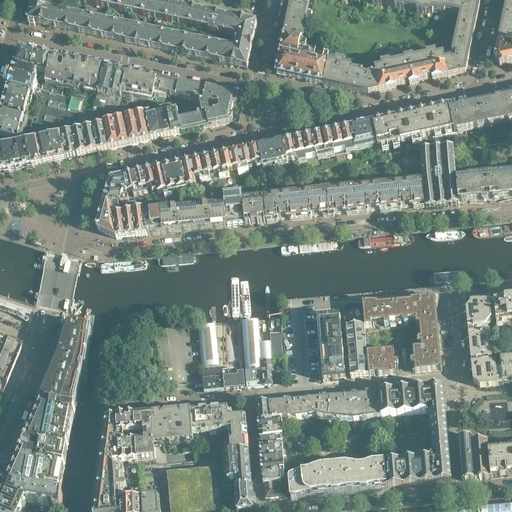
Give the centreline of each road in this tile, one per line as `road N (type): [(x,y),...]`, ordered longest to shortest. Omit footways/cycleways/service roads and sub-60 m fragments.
road 1 (residential): [(511,216),(111,252),(70,237)]
road 2 (residential): [(248,400),(258,508),(457,490)]
road 3 (residential): [(262,92),(7,33)]
road 4 (unclassified): [(271,136),(478,88)]
road 5 (residential): [(248,400),(452,378)]
road 6 (unclassified): [(75,175),(271,136)]
road 7 (residential): [(112,409),(248,400)]
road 8 (residential): [(452,378),(454,301),(511,295)]
